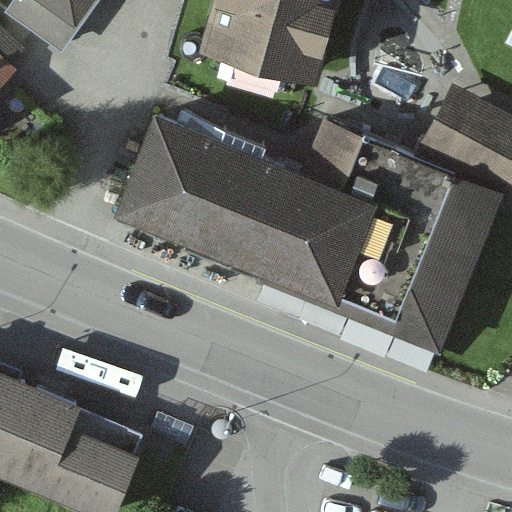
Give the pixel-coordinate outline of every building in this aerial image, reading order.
[(206,0),(198,30),(318,64),(336,0),(206,0)] [(0,82),(19,62),(0,44),(0,82)] [(511,105),(454,77),(425,133),(511,177),(511,105)] [(153,98),(113,202),(266,260),(263,269),(368,309),(442,336),(501,180),(317,111),(301,153),(153,98)] [(0,462),(111,508),(141,440),(72,411),(81,389),(0,356),(0,462)]
